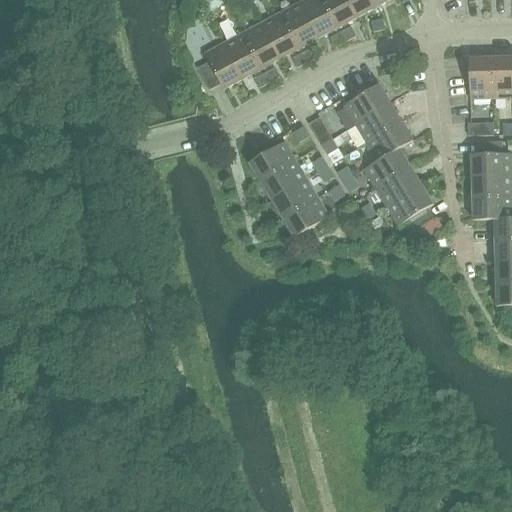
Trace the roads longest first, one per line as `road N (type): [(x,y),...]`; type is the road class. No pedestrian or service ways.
road 1 (residential): [(193,511),(100,155)]
road 2 (residential): [(459,266),(434,34)]
road 3 (residential): [(434,34),(329,62),(227,125)]
road 4 (residential): [(100,155),(60,0)]
road 5 (residential): [(100,155),(227,125)]
